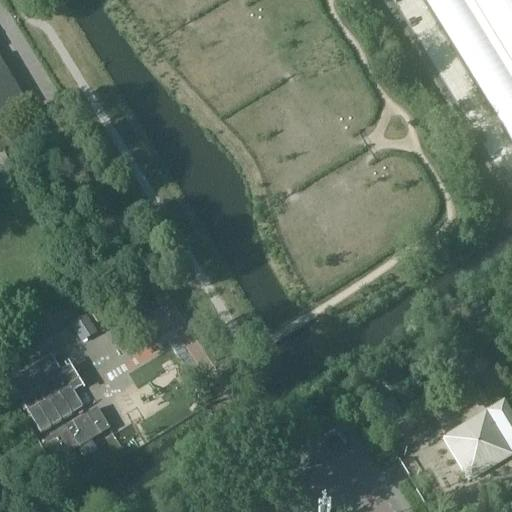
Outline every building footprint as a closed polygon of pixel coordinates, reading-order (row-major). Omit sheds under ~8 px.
[(511,0),(427,0),(511,134),(511,0)] [(0,122),(27,106),(0,60),(0,122)] [(83,409),(73,394),(51,357),(9,383),(41,435),(83,409)] [(443,439),(460,468),(482,473),(511,455),(511,415),(503,402),(443,439)] [(97,410),(45,442),(58,463),(77,451),(110,431),(97,410)]
